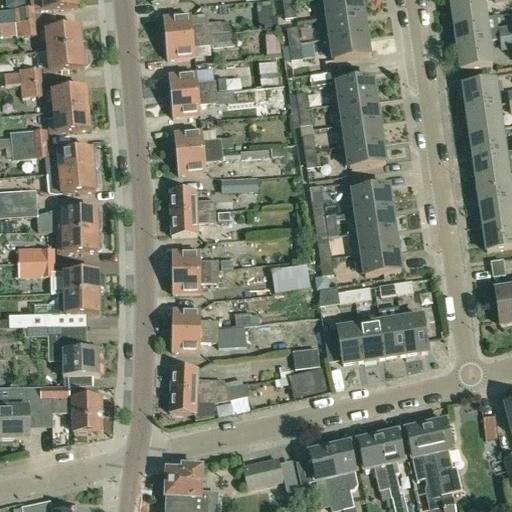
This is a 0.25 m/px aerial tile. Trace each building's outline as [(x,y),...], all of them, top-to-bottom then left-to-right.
[(78,10),(77,0),(30,0),(32,11),(35,11),(35,14),(78,10)] [(325,0),(328,21),(363,16),(360,0),(325,0)] [(456,0),(451,1),(454,24),(486,20),(482,0),(456,0)] [(294,4),(282,5),(284,22),(296,20),(294,4)] [(0,28),(36,24),(35,14),(35,11),(32,11),(20,12),(21,15),(14,15),(0,16),(0,28)] [(328,21),(331,42),(366,37),(363,16),(328,21)] [(220,25),(201,27),(201,30),(193,30),(192,18),(165,20),(166,42),(202,39),(211,38),(211,37),(212,37),(221,36),(220,25)] [(495,19),(454,24),(457,48),(511,39),(511,29),(497,31),(495,19)] [(36,24),(0,28),(0,34),(1,40),(17,38),(23,37),(23,40),(38,39),(36,24)] [(48,44),(49,54),(81,50),(80,29),(40,33),(41,44),(48,44)] [(288,47),(300,46),(297,30),(286,32),(288,47)] [(235,48),(234,45),(233,35),(233,34),(221,36),(212,37),(214,50),(235,48)] [(366,37),(331,42),(333,63),(369,59),(366,37)] [(202,39),(166,42),(168,63),(195,61),(194,48),(203,48),(204,59),(210,58),(210,49),(212,48),(211,38),(202,39)] [(511,40),(499,42),(501,54),(511,51),(511,40)] [(492,67),(489,43),(458,48),(461,72),(492,67)] [(300,46),(288,47),(291,64),(302,62),(300,46)] [(83,72),(83,70),(86,70),(89,67),(87,54),(85,51),(82,52),(81,50),(49,54),(37,55),(39,71),(44,70),(45,75),(83,72)] [(21,88),(42,85),(41,72),(20,73),(20,76),(4,77),(5,87),(5,90),(21,88)] [(332,86),(331,75),(309,78),(311,89),(332,86)] [(198,88),(197,76),(170,79),(171,100),(217,96),(217,95),(216,84),(206,85),(206,87),(198,88)] [(337,86),(340,107),(375,103),(372,81),(337,86)] [(225,82),(217,82),(218,94),(226,93),(225,82)] [(467,112),(498,108),(494,84),(463,88),(467,112)] [(44,100),(42,85),(21,88),(22,102),(44,100)] [(54,105),(55,115),(87,112),(85,90),(46,94),(47,105),(54,105)] [(217,96),(171,100),(173,120),(200,118),(199,106),(208,105),(208,107),(218,106),(217,99),(217,96)] [(294,98),(297,113),(310,112),(307,96),(294,98)] [(378,124),(375,103),(340,107),(343,129),(378,124)] [(498,108),(467,112),(470,135),(501,131),(498,108)] [(87,112),(55,115),(56,125),(50,125),(51,136),(89,133),(87,112)] [(313,133),(310,112),(297,113),(300,135),(313,133)] [(378,124),(343,129),(346,150),(381,145),(378,124)] [(473,159),(505,154),(501,131),(470,135),(473,159)] [(10,136),(11,150),(48,147),(47,133),(10,136)] [(203,146),(202,134),(175,136),(176,157),(222,154),(221,142),(211,143),(212,145),(203,146)] [(304,155),(315,154),(313,138),(302,140),(304,155)] [(381,145),(346,150),(349,171),(384,166),(381,145)] [(45,161),(47,178),(93,172),(93,171),(96,170),(99,168),(97,155),(94,153),(91,153),(91,151),(49,155),(48,147),(11,150),(13,165),(45,161)] [(283,149),(270,150),(271,160),(284,159),(283,149)] [(267,151),(239,153),(240,163),(268,161),(267,151)] [(238,153),(222,154),(223,163),(239,161),(238,153)] [(511,153),(505,154),(473,159),(477,182),(508,178),(511,177),(511,153)] [(206,176),(205,163),(213,163),(213,165),(223,164),(223,163),(222,154),(176,157),(178,179),(206,176)] [(315,154),(304,155),(306,172),(307,172),(318,170),(315,154)] [(49,197),(56,198),(95,194),(95,192),(98,192),(101,189),(99,176),(96,174),(93,174),(93,172),(47,178),(49,197)] [(508,178),(477,182),(480,206),(511,201),(508,178)] [(258,195),(257,181),(221,183),(221,197),(258,195)] [(355,215),(391,211),(388,189),(352,194),(355,215)] [(0,195),(0,209),(36,207),(35,193),(0,195)] [(197,204),(196,194),(170,195),(171,218),(214,216),(214,204),(197,204)] [(511,206),(511,201),(480,206),(484,229),(511,225),(511,206)] [(313,221),(325,220),(323,204),(311,206),(313,221)] [(36,207),(0,209),(0,222),(37,219),(36,207)] [(391,211),(355,215),(358,237),(394,232),(391,211)] [(99,215),(96,215),(96,213),(57,214),(58,226),(63,225),(63,235),(97,234),(97,233),(99,233),(102,231),(101,217),(99,215)] [(214,216),(171,218),(172,240),(198,238),(198,227),(215,226),(214,216)] [(218,217),(218,225),(230,225),(230,217),(218,217)] [(325,220),(313,221),(316,237),(327,236),(325,220)] [(511,225),(484,229),(487,253),(511,249),(511,225)] [(394,232),(358,237),(361,258),(397,253),(394,232)] [(97,234),(63,235),(64,246),(58,246),(58,258),(98,256),(98,254),(101,254),(103,252),(102,239),(100,237),(97,237),(97,234)] [(320,264),(331,262),(329,246),(317,247),(320,264)] [(43,266),(55,266),(55,252),(41,253),(40,251),(18,252),(18,266),(43,266)] [(397,253),(361,258),(364,280),(399,275),(397,253)] [(218,264),(208,264),(208,267),(200,267),(200,254),(172,254),(172,276),(200,276),(219,276),(218,264)] [(331,262),(320,264),(322,280),(333,278),(331,262)] [(503,263),(490,265),(492,280),(505,278),(503,263)] [(232,264),(220,264),(221,272),(233,272),(232,264)] [(49,299),(65,298),(65,297),(98,296),(98,290),(102,290),(104,289),(104,277),(101,277),(98,277),(98,274),(59,276),(59,277),(55,277),(55,266),(43,266),(18,266),(18,282),(49,281),(49,299)] [(274,297),(310,291),(306,268),(270,273),(274,297)] [(200,298),(200,285),(209,285),(209,287),(219,287),(219,276),(200,276),(172,276),(173,298),(200,298)] [(395,287),(397,298),(413,296),(411,285),(395,287)] [(397,298),(395,287),(379,290),(381,301),(397,298)] [(511,326),(511,289),(495,292),(500,328),(511,326)] [(353,294),(355,305),(371,302),(369,291),(353,294)] [(355,305),(353,294),(337,296),(339,307),(355,305)] [(34,308),(34,318),(51,318),(51,319),(59,318),(60,319),(99,317),(98,296),(65,297),(65,298),(65,307),(59,307),(59,308),(34,308)] [(218,324),(208,324),(208,327),(201,326),(201,313),(173,312),(172,334),(218,336),(219,333),(218,324)] [(0,331),(24,331),(47,331),(52,331),(51,319),(51,318),(34,318),(9,319),(9,323),(9,324),(0,324),(0,331)] [(400,323),(406,359),(427,355),(422,320),(400,323)] [(406,359),(400,323),(380,326),(385,362),(406,359)] [(359,329),(364,365),(385,362),(380,326),(359,329)] [(343,368),(364,365),(359,329),(337,333),(338,334),(323,336),(327,366),(342,364),(343,368)] [(48,365),(63,365),(63,379),(68,379),(68,390),(91,389),(91,379),(100,378),(100,352),(85,352),(85,330),(52,331),(47,331),(48,365)] [(218,346),(218,352),(248,350),(245,330),(219,333),(218,336),(218,346)] [(200,356),(200,344),(209,344),(209,346),(218,346),(218,336),(172,334),(172,355),(200,356)] [(292,355),(295,374),(320,371),(317,351),(292,355)] [(225,385),(205,384),(205,386),(197,385),(198,372),(172,371),(171,394),(214,395),(246,389),(246,388),(242,389),(241,382),(225,385)] [(329,393),(324,371),(291,379),(296,401),(329,393)] [(101,434),(101,400),(96,400),(96,392),(92,392),(91,389),(68,390),(54,390),(54,414),(74,414),(74,434),(101,434)] [(214,395),(171,394),(170,415),(196,416),(196,418),(214,419),(215,407),(248,399),(246,389),(214,395)] [(27,415),(54,414),(54,390),(10,391),(10,411),(0,411),(0,441),(28,441),(27,415)] [(494,419),(482,421),(485,443),(497,441),(494,419)] [(453,471),(449,454),(453,453),(446,424),(426,428),(437,480),(443,511),(455,511),(453,501),(452,501),(451,497),(462,494),(456,470),(453,471)] [(443,511),(437,480),(426,428),(405,433),(411,462),(423,460),(428,480),(425,481),(426,488),(424,493),(428,511),(443,511)] [(377,440),(388,491),(391,501),(393,511),(405,511),(402,497),(400,497),(393,467),(404,464),(397,435),(377,440)] [(388,491),(377,440),(357,444),(363,474),(375,471),(380,493),(388,491)] [(349,446),(329,450),(340,502),(342,511),(344,511),(353,510),(350,494),(353,493),(357,488),(354,475),(356,475),(349,446)] [(332,511),(342,511),(340,502),(329,450),(309,455),(322,511),(332,509),(332,511)] [(511,489),(511,460),(503,463),(511,490),(511,489)] [(279,461),(244,469),(241,470),(247,494),(284,486),(279,461)] [(216,511),(217,495),(200,494),(201,470),(192,467),(183,469),(183,473),(167,473),(166,498),(167,498),(166,511),(216,511)]
